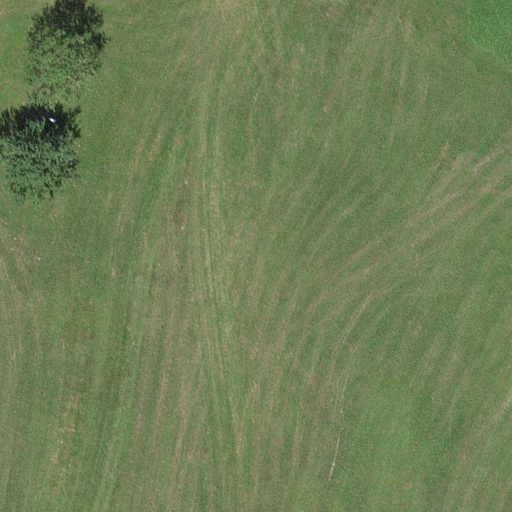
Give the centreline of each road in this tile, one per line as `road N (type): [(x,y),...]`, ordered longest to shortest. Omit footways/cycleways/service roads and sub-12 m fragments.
road 1 (track): [(191,0),(170,143),(144,202),(114,394),(80,511)]
road 2 (track): [(245,0),(243,23),(204,108),(195,202),(219,511)]
